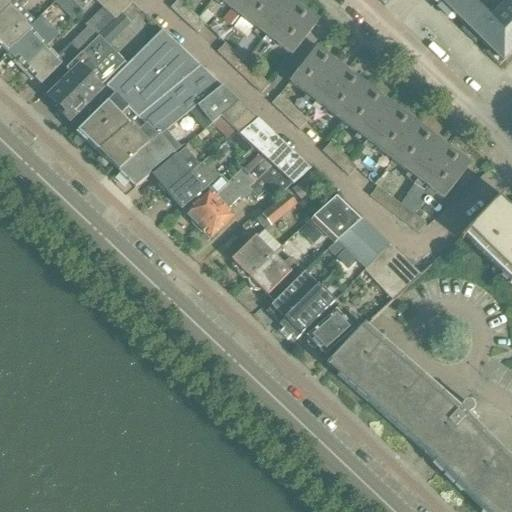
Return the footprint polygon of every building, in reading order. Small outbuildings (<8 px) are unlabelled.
[(0,0),(0,14),(8,6),(9,8),(15,3),(15,2),(14,2),(16,0),(0,0)] [(103,9),(115,21),(132,4),(127,0),(70,0),(83,12),(94,0),(103,9)] [(278,14),(281,10),(288,0),(215,0),(291,57),(317,22),(295,5),(284,19),(278,14)] [(436,6),(449,20),(469,0),(468,0),(436,0),(439,3),(436,6)] [(460,30),(474,44),(492,25),(488,21),(489,20),(469,0),(449,20),(450,20),(453,17),(463,27),(460,30)] [(170,9),(184,23),(192,14),(178,1),(170,9)] [(0,46),(8,54),(30,32),(27,29),(33,22),(15,3),(9,8),(8,6),(0,14),(0,46)] [(492,25),(511,45),(511,10),(505,4),(489,20),(488,21),(492,25)] [(63,64),(67,69),(115,21),(103,9),(86,26),(88,28),(57,59),(47,48),(22,73),(30,81),(32,79),(40,87),(63,64)] [(204,25),(192,14),(184,23),(196,34),(204,25)] [(70,122),(88,104),(126,67),(107,47),(124,29),(115,21),(67,69),(65,71),(69,76),(47,98),(59,110),(56,112),(67,123),(69,121),(70,122)] [(13,64),(22,73),(47,48),(53,42),(33,22),(27,29),(30,32),(8,54),(15,62),(13,64)] [(511,45),(492,25),(474,44),(478,41),(487,51),(484,54),(498,68),(511,53),(511,45)] [(76,133),(96,152),(179,83),(202,103),(220,87),(211,78),(168,37),(161,31),(126,67),(88,104),(97,113),(76,133)] [(216,53),(231,67),(239,59),(225,45),(216,53)] [(288,84),(340,123),(443,201),(469,166),(446,148),(436,162),(430,158),(440,144),(396,110),(385,123),(379,119),(389,105),(345,71),(334,85),(328,80),(338,66),(315,49),(288,84)] [(231,67),(260,95),(269,86),(252,70),(260,60),(252,53),(244,63),(239,59),(231,67)] [(96,152),(117,172),(166,132),(197,107),(202,103),(179,83),(96,152)] [(220,87),(202,103),(197,107),(208,120),(233,100),(220,87)] [(307,122),(279,96),(271,105),(298,131),(307,122)] [(254,150),(257,153),(272,137),(238,104),(220,118),(236,134),(254,150)] [(220,118),(212,126),(228,142),(236,134),(220,118)] [(166,132),(117,172),(135,189),(148,178),(150,174),(173,154),(180,149),(166,132)] [(246,158),(254,150),(236,134),(228,142),(246,158)] [(265,160),(271,167),(292,185),(292,186),(309,171),(272,137),(257,153),(265,160)] [(322,153),(336,166),(344,158),(330,144),(322,153)] [(152,177),(166,193),(188,173),(197,166),(184,150),(152,177)] [(344,158),(336,166),(348,177),(356,169),(344,158)] [(190,224),(195,230),(242,184),(248,189),(271,167),(265,160),(247,178),(241,172),(228,185),(221,177),(207,189),(209,190),(184,215),(190,220),(190,224)] [(188,173),(166,193),(180,210),(212,184),(220,177),(201,165),(200,166),(200,165),(189,174),(188,173)] [(242,184),(195,230),(199,234),(204,235),(209,241),(234,217),(227,210),(240,198),(242,201),(250,193),(257,200),(265,193),(273,202),(292,185),(271,167),(248,189),(242,184)] [(293,189),(299,196),(315,184),(309,176),(293,189)] [(369,197),(385,210),(393,200),(376,188),(369,197)] [(256,222),(264,232),(295,205),(288,196),(256,222)] [(360,219),(337,197),(320,213),(344,234),(360,219)] [(424,225),(393,200),(385,210),(417,234),(424,225)] [(465,233),(484,251),(511,222),(511,214),(502,205),(497,200),(465,233)] [(311,221),(333,243),(344,234),(320,213),(311,221)] [(360,219),(344,234),(333,243),(334,244),(327,251),(335,259),(345,250),(366,270),(388,246),(360,219)] [(511,222),(484,251),(504,269),(511,261),(511,222)] [(246,281),(247,282),(272,256),(254,238),(230,262),(237,268),(235,270),(236,275),(241,279),(246,281)] [(371,281),(389,298),(391,295),(394,298),(420,275),(397,254),(371,281)] [(272,256),(247,282),(248,286),(252,291),(257,292),(258,293),(260,291),(266,297),(290,274),(295,269),(288,261),(283,267),(272,256)] [(265,313),(266,314),(267,313),(274,320),(276,318),(281,323),(277,327),(293,343),(307,330),(310,327),(325,311),(326,311),(329,308),(333,304),(303,274),(265,313)] [(357,327),(350,319),(340,309),(306,339),(307,340),(306,345),(312,350),(315,349),(316,348),(324,356),(357,327)] [(511,511),(511,471),(469,428),(478,419),(477,417),(475,419),(470,414),(471,413),(472,412),(472,411),(472,409),(471,408),(471,407),(470,406),(469,405),(467,405),(466,405),(465,405),(464,405),(463,406),(458,402),(459,400),(458,399),(449,409),(359,331),(328,364),(339,374),(336,377),(425,455),(481,511),(511,511)]
